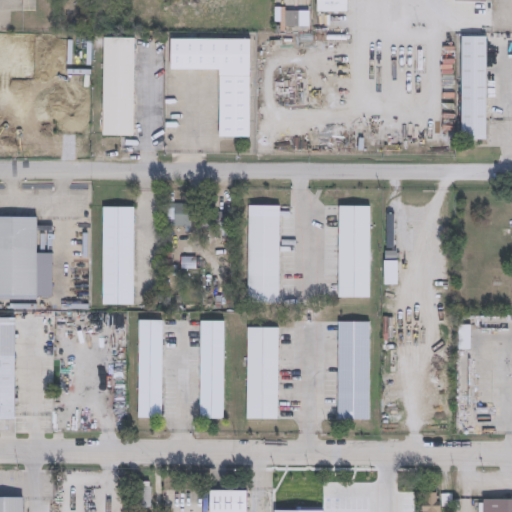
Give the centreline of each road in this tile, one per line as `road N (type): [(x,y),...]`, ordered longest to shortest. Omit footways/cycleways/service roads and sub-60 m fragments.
road 1 (residential): [(0,171),(511,173)]
road 2 (residential): [(0,454),(511,455)]
